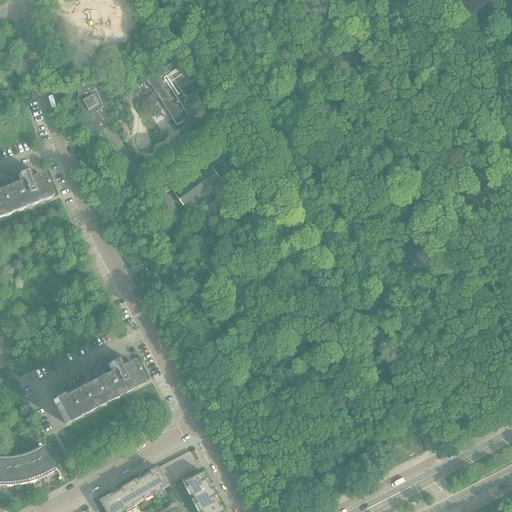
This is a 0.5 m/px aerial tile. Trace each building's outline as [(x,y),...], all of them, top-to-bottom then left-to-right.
[(187,100),(176,83),(187,76),(190,79),(194,76),(181,56),(147,79),(150,85),(152,83),(157,91),(155,92),(164,105),(166,104),(175,118),(173,120),(177,125),(195,113),(191,106),(187,108),(184,102),(187,100)] [(111,110),(100,89),(94,77),(78,83),(79,102),(78,102),(82,111),(93,104),(94,107),(98,105),(103,114),(105,113),(111,110)] [(111,125),(111,124),(105,113),(103,114),(98,105),(94,107),(93,104),(82,111),(84,114),(85,117),(87,120),(89,122),(96,134),(103,130),(135,183),(143,178),(111,125)] [(211,185),(220,178),(220,177),(229,170),(222,161),(220,162),(217,158),(209,163),(208,161),(193,173),(195,176),(173,192),(183,206),(208,187),(210,190),(213,188),(211,185)] [(157,170),(153,164),(147,168),(152,174),(157,170)] [(0,218),(36,204),(50,198),(41,175),(27,181),(26,178),(28,178),(25,172),(24,173),(21,166),(8,172),(8,171),(14,186),(0,191),(0,218)] [(177,210),(165,193),(168,191),(166,186),(162,189),(159,184),(149,191),(167,218),(170,216),(177,210)] [(65,424),(130,390),(143,384),(131,362),(118,368),(117,366),(118,365),(115,360),(114,361),(111,355),(98,361),(97,361),(105,375),(62,398),(61,396),(53,400),(65,424)] [(55,470),(41,448),(41,449),(39,446),(30,451),(31,454),(41,474),(46,471),(47,474),(55,470)] [(41,474),(31,454),(30,451),(20,454),(21,457),(28,482),(36,479),(35,476),(41,474)] [(195,463),(189,451),(183,455),(189,466),(195,463)] [(28,482),(21,457),(20,454),(10,456),(10,459),(13,482),(19,481),(20,483),(28,482)] [(189,466),(183,455),(178,457),(184,469),(189,466)] [(13,482),(10,459),(10,456),(0,456),(0,484),(6,485),(6,482),(13,482)] [(184,469),(178,457),(173,460),(178,472),(184,469)] [(178,472),(173,460),(167,463),(176,479),(181,477),(178,472)] [(176,479),(167,463),(162,466),(170,482),(176,479)] [(181,477),(198,468),(195,463),(189,466),(184,469),(178,472),(181,477)] [(170,482),(162,466),(157,468),(163,480),(166,485),(170,482)] [(166,485),(163,480),(157,468),(156,467),(148,471),(149,473),(135,481),(134,479),(127,483),(138,501),(142,498),(143,500),(151,496),(150,494),(153,492),(154,493),(160,490),(159,488),(166,485)] [(209,490),(205,480),(206,480),(202,472),(184,481),(187,487),(185,488),(189,495),(191,494),(196,503),(194,504),(197,511),(198,511),(200,511),(207,511),(218,506),(213,497),(215,496),(211,489),(209,490)] [(138,501),(127,483),(120,487),(121,489),(107,497),(106,495),(99,500),(105,511),(122,511),(123,511),(122,510),(125,508),(126,510),(134,506),(133,504),(138,501)] [(298,511),(294,503),(286,507),(288,511),(298,511)]
